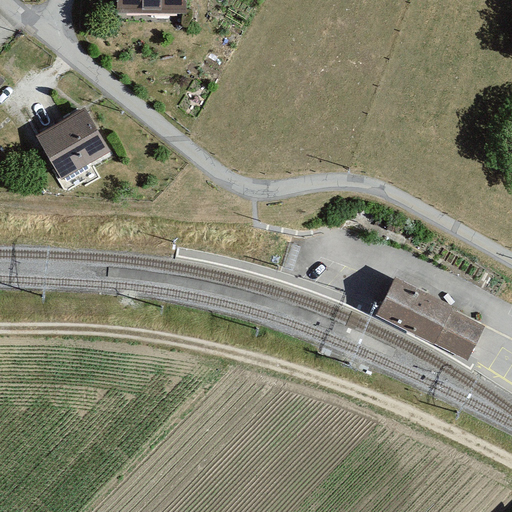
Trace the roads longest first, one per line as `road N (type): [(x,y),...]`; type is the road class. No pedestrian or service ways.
road 1 (residential): [(511,262),(362,183),(247,191),(46,36)]
road 2 (track): [(0,328),(108,332),(311,378),(511,468)]
